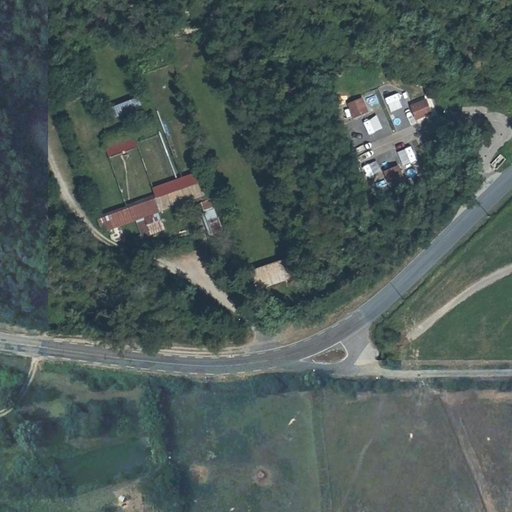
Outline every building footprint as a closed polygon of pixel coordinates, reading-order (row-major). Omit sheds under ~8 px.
[(107,107),(112,120),(142,109),(137,95),(107,107)] [(397,111),(402,109),(397,98),(392,101),(397,111)] [(364,99),(349,106),(355,119),(370,112),(364,99)] [(426,101),(410,108),(417,122),(433,114),(426,101)] [(369,118),(374,132),(388,128),(383,113),(369,118)] [(107,155),(137,147),(134,135),(104,143),(107,155)] [(501,155),(491,163),(495,168),(505,161),(501,155)] [(400,167),(384,173),(390,187),(406,180),(400,167)] [(103,230),(136,221),(140,236),(163,229),(157,210),(202,197),(195,173),(151,185),(155,198),(99,214),(103,230)] [(198,201),(208,234),(221,230),(211,197),(198,201)]
